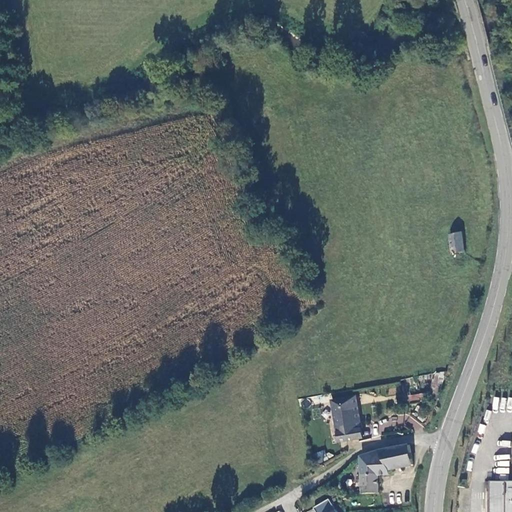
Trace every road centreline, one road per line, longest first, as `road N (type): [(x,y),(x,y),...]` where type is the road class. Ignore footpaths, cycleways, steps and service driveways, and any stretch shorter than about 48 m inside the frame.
road 1 (secondary): [(462,0),(505,189),(506,235),(489,315),(445,441),(434,511)]
road 2 (track): [(445,441),(370,445),(254,511)]
